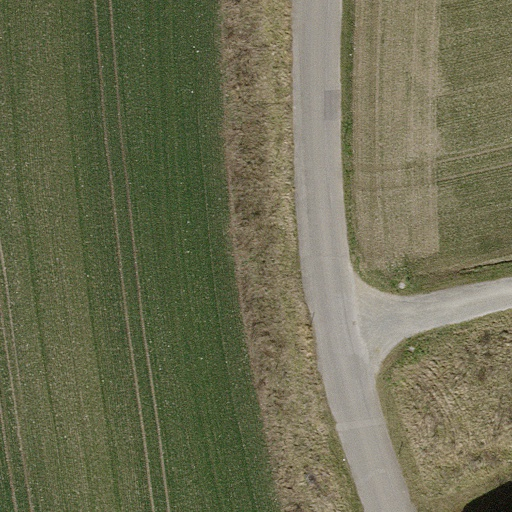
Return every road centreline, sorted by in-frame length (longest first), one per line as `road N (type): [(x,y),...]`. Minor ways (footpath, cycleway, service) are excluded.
road 1 (residential): [(393,511),(343,333),(314,115),(322,0)]
road 2 (track): [(343,333),(511,292)]
